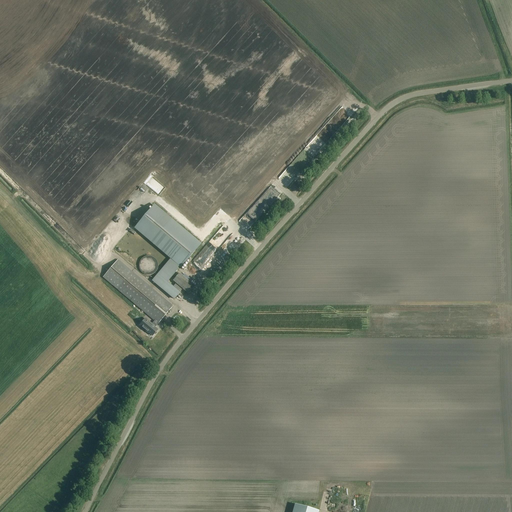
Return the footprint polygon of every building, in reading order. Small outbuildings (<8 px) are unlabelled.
[(309,155),(293,175),(297,178),(313,158),(309,155)] [(256,215),(263,220),(278,201),(271,196),(256,215)] [(241,222),(253,205),(249,202),(248,203),(244,199),(232,215),(241,222)] [(152,281),(173,299),(176,296),(179,292),(168,282),(181,268),(182,269),(202,244),(155,205),(135,229),(171,259),(152,281)] [(223,242),(235,229),(229,222),(210,242),(212,243),(210,245),(212,247),(209,250),(212,252),(211,254),(211,255),(223,242)] [(239,235),(230,247),(234,250),(243,238),(239,235)] [(100,256),(105,261),(111,254),(106,250),(100,256)] [(150,257),(147,257),(144,258),(141,260),(139,263),(139,267),(140,270),(142,273),(145,275),(149,276),(152,275),(155,273),(157,270),(158,267),(158,263),(156,260),(154,258),(150,257)] [(192,267),(197,271),(204,264),(200,259),(192,267)] [(154,327),(172,306),(118,261),(103,278),(153,321),(151,324),(149,323),(143,330),(147,333),(148,333),(151,336),(157,330),(154,327)] [(189,295),(195,287),(180,273),(173,281),(189,295)] [(142,321),(145,325),(151,319),(147,316),(142,321)] [(309,511),(311,509),(291,503),(288,511),(309,511)]
